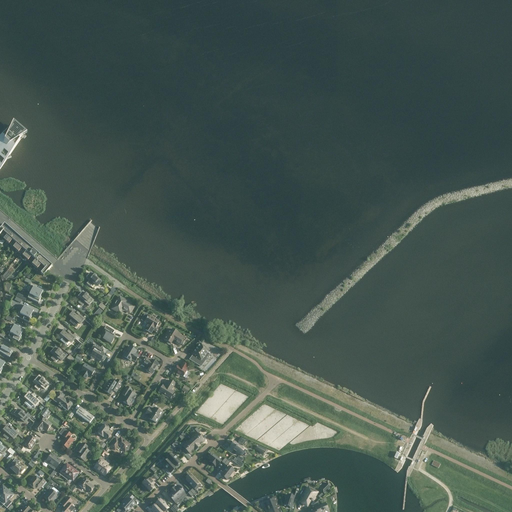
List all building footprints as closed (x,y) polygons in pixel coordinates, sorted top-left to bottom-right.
[(0,169),(5,162),(6,161),(11,158),(9,156),(21,138),(23,137),(23,138),(27,135),(22,130),(21,131),(18,128),(18,127),(13,123),(11,127),(10,129),(0,138),(0,169)] [(0,236),(1,237),(9,229),(4,224),(0,229),(0,236)] [(9,229),(1,237),(6,241),(14,233),(9,229)] [(14,233),(6,241),(11,246),(19,237),(14,233)] [(19,237),(11,246),(16,250),(23,241),(19,237)] [(23,241),(16,250),(20,254),(23,251),(28,245),(23,241)] [(20,254),(18,257),(21,259),(20,259),(23,261),(25,258),(32,250),(29,248),(25,253),(23,251),(20,254)] [(32,250),(25,258),(30,262),(38,253),(33,249),(32,250)] [(30,262),(35,266),(42,258),(38,253),(30,262)] [(42,258),(35,266),(40,270),(47,262),(42,258)] [(52,266),(49,263),(47,262),(40,270),(42,272),(40,274),(43,276),(52,266)] [(36,274),(38,273),(31,265),(30,267),(36,274)] [(89,274),(86,278),(89,281),(87,283),(91,287),(93,288),(96,285),(96,286),(97,285),(98,286),(101,282),(100,281),(100,280),(94,275),(93,276),(91,273),(90,275),(89,274)] [(40,297),(43,291),(30,285),(28,291),(30,292),(40,297)] [(108,300),(114,294),(111,291),(105,298),(108,300)] [(28,298),(38,303),(41,297),(40,297),(30,292),(28,298)] [(81,294),(81,293),(77,297),(81,300),(79,302),(82,306),(85,302),(88,305),(89,304),(90,305),(93,301),(87,297),(88,296),(86,294),(85,295),(82,292),(81,294)] [(112,309),(119,313),(121,311),(124,310),(129,313),(133,307),(126,302),(127,301),(119,297),(117,301),(116,301),(114,304),(115,305),(112,309)] [(30,316),(31,316),(33,311),(23,305),(20,311),(30,316)] [(31,316),(30,316),(20,311),(19,310),(16,316),(28,323),(31,317),(31,316)] [(73,313),(72,312),(69,316),(72,319),(70,321),(74,325),(76,321),(80,324),(81,323),(81,324),(84,320),(79,316),(79,315),(77,313),(76,314),(74,311),(73,313)] [(151,333),(154,328),(155,328),(159,322),(155,319),(153,317),(152,318),(148,315),(148,316),(145,314),(141,320),(144,322),(149,325),(145,330),(151,333)] [(95,325),(89,319),(86,322),(93,328),(95,325)] [(11,331),(20,336),(21,336),(24,330),(13,324),(10,330),(11,331)] [(112,335),(114,332),(106,327),(104,330),(105,331),(105,332),(105,333),(105,334),(106,334),(104,338),(106,339),(105,340),(111,344),(114,339),(113,338),(113,337),(113,336),(113,335),(112,335)] [(174,341),(174,342),(180,345),(184,338),(179,335),(180,334),(174,331),(173,332),(168,329),(166,334),(163,339),(166,341),(166,342),(166,343),(168,344),(169,344),(170,343),(171,344),(173,340),(174,341)] [(63,331),(60,334),(63,338),(61,340),(66,344),(68,341),(70,343),(71,341),(72,342),(75,339),(70,334),(70,333),(68,331),(67,332),(65,330),(63,331)] [(21,336),(20,336),(11,331),(8,336),(18,342),(21,336)] [(85,342),(78,336),(76,339),(82,345),(85,342)] [(101,352),(100,351),(101,348),(94,344),(91,350),(93,351),(91,355),(92,356),(91,357),(91,358),(93,359),(94,359),(95,358),(100,361),(104,354),(101,352)] [(192,354),(197,358),(193,362),(199,365),(202,361),(204,363),(207,359),(206,358),(209,354),(207,353),(209,350),(200,344),(192,354)] [(0,350),(0,352),(9,358),(13,352),(2,346),(0,350)] [(126,360),(127,359),(131,361),(132,360),(135,362),(138,356),(135,354),(136,352),(132,350),(133,349),(129,346),(127,349),(126,349),(125,349),(124,352),(124,353),(125,353),(123,357),(123,358),(123,359),(125,360),(126,360)] [(54,349),(53,349),(50,353),(53,356),(51,358),(55,361),(58,358),(61,361),(62,360),(63,360),(65,357),(60,352),(61,352),(58,350),(55,348),(54,349)] [(156,368),(158,364),(151,360),(150,361),(149,360),(145,357),(141,362),(147,366),(145,370),(147,371),(146,372),(150,374),(150,373),(152,374),(155,369),(154,369),(156,367),(156,368)] [(181,366),(180,367),(177,366),(174,372),(177,373),(176,374),(176,375),(178,376),(179,376),(180,375),(183,377),(186,371),(185,370),(188,366),(183,362),(181,366)] [(89,377),(92,373),(93,373),(95,370),(84,363),(82,367),(83,367),(80,372),(82,373),(81,376),(86,379),(88,376),(89,377)] [(38,378),(37,378),(34,381),(37,384),(35,387),(39,390),(41,387),(45,390),(46,388),(46,389),(49,386),(44,381),(45,380),(42,378),(41,379),(39,377),(38,378)] [(114,390),(115,390),(117,391),(122,383),(116,380),(115,383),(110,380),(104,391),(111,395),(113,391),(114,390)] [(166,385),(167,386),(166,387),(163,385),(159,392),(170,399),(172,396),(173,396),(174,394),(173,393),(174,392),(171,390),(175,384),(169,380),(166,385)] [(132,392),(130,391),(131,390),(127,387),(123,393),(125,395),(125,396),(122,402),(123,402),(123,403),(125,404),(129,406),(131,403),(132,403),(133,403),(134,401),(134,400),(133,400),(135,396),(132,394),(132,392)] [(58,404),(58,405),(58,406),(61,408),(62,407),(68,411),(74,403),(68,399),(67,401),(66,401),(65,401),(63,399),(62,398),(64,396),(59,392),(53,400),(58,404)] [(24,398),(27,401),(25,403),(29,407),(31,403),(34,406),(35,405),(36,405),(39,402),(34,398),(34,397),(32,395),(31,396),(29,393),(28,395),(27,394),(24,398)] [(46,407),(40,415),(44,417),(47,413),(49,414),(51,412),(46,407)] [(80,416),(80,415),(90,423),(94,418),(80,407),(76,413),(80,416)] [(151,418),(149,419),(156,423),(162,413),(154,408),(152,410),(149,408),(145,414),(151,418)] [(24,413),(22,411),(21,412),(18,410),(17,411),(16,410),(13,414),(17,417),(24,422),(25,421),(26,422),(29,419),(23,414),(24,413)] [(39,433),(43,428),(47,431),(52,424),(43,418),(39,424),(38,424),(34,428),(34,429),(39,433)] [(422,420),(422,419),(419,419),(417,424),(398,463),(396,469),(398,472),(401,468),(416,437),(415,436),(418,430),(419,429),(421,425),(422,420)] [(407,476),(409,477),(412,470),(424,445),(432,429),(433,426),(431,423),(427,428),(423,436),(424,437),(422,440),(421,439),(407,471),(407,476)] [(108,433),(107,432),(109,429),(103,425),(97,433),(103,437),(107,440),(111,435),(108,433)] [(12,430),(13,429),(11,427),(10,428),(7,426),(6,427),(5,426),(2,430),(6,433),(3,436),(7,439),(10,436),(13,438),(14,437),(15,438),(18,435),(12,430)] [(71,435),(63,429),(59,434),(65,438),(61,444),(67,449),(73,441),(70,438),(70,437),(71,435)] [(195,433),(191,437),(191,438),(199,446),(204,442),(195,433)] [(26,449),(27,447),(31,450),(33,445),(36,440),(30,436),(23,445),(24,445),(23,447),(26,449)] [(120,448),(125,452),(130,445),(121,438),(117,442),(116,442),(114,441),(110,446),(115,450),(116,449),(118,450),(119,450),(120,448)] [(187,442),(194,450),(195,451),(199,446),(191,438),(187,442)] [(182,446),(190,454),(194,450),(187,442),(182,446)] [(246,451),(234,442),(230,447),(242,456),(246,451)] [(77,450),(80,451),(79,452),(79,453),(77,456),(84,461),(87,457),(88,457),(89,457),(90,455),(90,454),(89,453),(90,452),(86,449),(87,447),(82,443),(77,450)] [(255,449),(263,455),(266,450),(258,446),(255,449)] [(166,458),(175,467),(180,463),(176,458),(177,458),(175,457),(171,453),(166,458)] [(210,461),(209,462),(215,466),(216,465),(217,467),(221,461),(212,454),(208,459),(210,461)] [(56,457),(53,455),(50,455),(48,458),(48,457),(47,457),(45,459),(45,460),(46,461),(49,463),(48,465),(48,466),(54,470),(61,461),(58,458),(57,459),(56,458),(56,457)] [(167,469),(171,473),(176,468),(175,467),(166,458),(161,462),(165,467),(165,468),(166,469),(167,469)] [(21,472),(21,473),(24,469),(21,466),(20,467),(18,464),(19,462),(15,459),(11,464),(13,466),(11,468),(13,470),(13,471),(18,475),(21,472)] [(105,476),(107,473),(108,474),(109,472),(109,471),(111,468),(107,466),(108,464),(104,461),(103,463),(99,460),(94,468),(105,476)] [(441,464),(434,461),(432,465),(438,469),(441,464)] [(74,470),(73,471),(70,469),(71,468),(66,465),(61,472),(60,474),(67,479),(68,478),(73,481),(78,474),(74,470)] [(224,471),(221,476),(227,480),(234,471),(228,466),(226,470),(225,469),(224,471)] [(191,475),(186,480),(190,484),(189,485),(191,486),(195,490),(201,485),(191,475)] [(28,484),(34,489),(36,487),(38,487),(38,486),(40,488),(45,482),(41,478),(39,480),(35,476),(33,479),(32,479),(31,479),(30,479),(30,480),(30,481),(30,482),(28,484)] [(78,484),(79,485),(78,485),(85,490),(90,493),(94,487),(89,484),(90,483),(84,478),(81,482),(80,482),(78,484)] [(144,480),(140,485),(142,486),(140,487),(145,491),(146,490),(148,492),(152,487),(149,484),(151,482),(147,478),(145,481),(144,480)] [(328,483),(321,489),(324,493),(327,490),(331,487),(328,483)] [(50,503),(55,498),(56,498),(58,497),(58,496),(57,495),(51,490),(54,487),(51,485),(47,489),(49,491),(44,498),(50,503)] [(177,486),(172,491),(181,500),(187,496),(177,486)] [(303,489),(297,506),(304,509),(307,502),(309,503),(313,493),(303,489)] [(11,494),(7,491),(0,499),(5,504),(3,505),(7,508),(12,502),(9,500),(10,498),(11,498),(13,496),(14,495),(13,494),(13,493),(11,493),(11,494)] [(181,500),(172,491),(168,495),(176,504),(181,500)] [(299,494),(295,493),(294,497),(287,494),(286,498),(285,498),(284,502),(285,502),(284,506),(291,508),(293,500),(297,501),(299,494)] [(120,511),(128,511),(135,504),(131,501),(133,498),(129,494),(122,502),(124,503),(120,507),(123,509),(120,511)] [(65,505),(65,506),(61,510),(62,511),(71,511),(72,511),(74,508),(71,506),(72,505),(72,504),(70,502),(72,501),(68,497),(63,503),(65,505)] [(156,505),(162,511),(164,511),(168,508),(165,505),(166,505),(165,503),(164,504),(160,500),(156,504),(156,505)] [(271,509),(269,510),(269,511),(278,511),(281,511),(277,500),(273,501),(274,503),(269,505),(271,509)]
